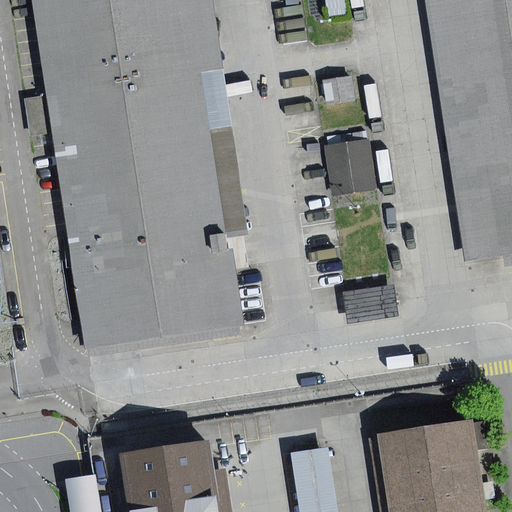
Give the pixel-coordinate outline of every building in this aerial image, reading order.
[(31,0),(43,79),(52,134),(65,225),(84,351),(245,327),(245,324),(237,275),(231,238),(248,235),(212,0),(31,0)] [(511,0),(424,0),(464,262),(511,254),(511,0)] [(351,74),(323,79),(327,104),(355,100),(351,74)] [(370,141),(326,148),(335,197),(378,190),(370,141)] [(394,286),(342,293),(347,326),(399,318),(394,286)] [(489,511),(477,419),(376,432),(386,511),(489,511)] [(222,511),(211,440),(120,454),(129,511),(222,511)] [(292,453),(300,511),(339,511),(330,447),(292,453)] [(67,479),(71,511),(95,511),(90,476),(67,479)]
